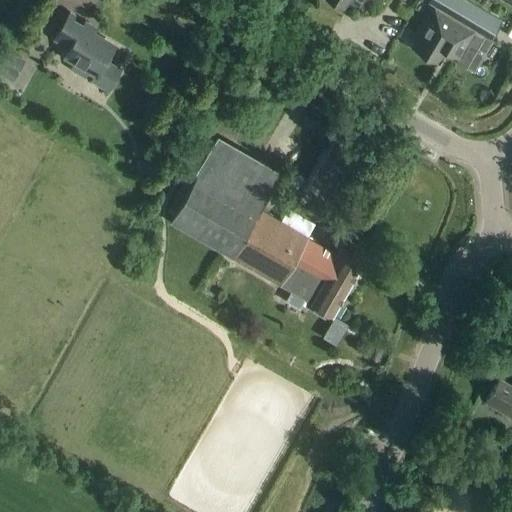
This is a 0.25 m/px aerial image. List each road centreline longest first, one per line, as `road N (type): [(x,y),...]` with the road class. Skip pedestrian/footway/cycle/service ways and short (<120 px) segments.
road 1 (tertiary): [(488,154),(458,150),(201,0)]
road 2 (tertiary): [(367,511),(466,264),(498,241)]
